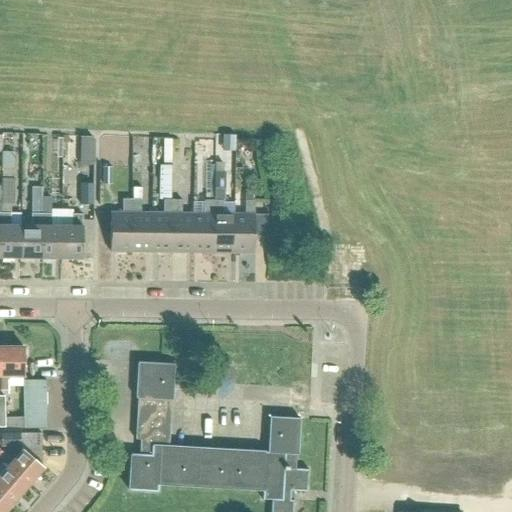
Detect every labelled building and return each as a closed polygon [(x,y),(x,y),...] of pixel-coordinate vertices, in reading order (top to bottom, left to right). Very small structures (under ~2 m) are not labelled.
[(459,82),(443,84),(447,115),(464,112),(459,82)] [(335,128),(365,128),(366,109),(335,109),(335,128)] [(6,125),(6,141),(21,141),(22,125),(6,125)] [(101,155),(114,156),(114,127),(101,127),(101,155)] [(190,189),(193,130),(175,129),(174,137),(182,137),(179,188),(190,189)] [(19,155),(32,160),(38,145),(24,140),(19,155)] [(13,151),(2,151),(1,167),(12,168),(13,151)] [(129,175),(129,158),(117,158),(117,175),(129,175)] [(172,191),(170,191),(171,165),(158,165),(159,191),(158,199),(162,199),(162,212),(151,212),(151,251),(171,251),(172,199),(171,199),(172,191)] [(459,221),(479,220),(477,166),(457,167),(459,221)] [(22,191),(36,192),(37,168),(23,167),(22,191)] [(112,167),(102,167),(102,185),(113,184),(112,167)] [(214,191),(214,199),(212,199),(212,252),(232,252),(232,213),(222,213),(222,199),(222,191),(223,171),(214,171),(214,191)] [(429,203),(423,173),(400,178),(405,207),(429,203)] [(14,178),(1,178),(0,203),(13,203),(14,178)] [(79,183),(79,204),(92,204),(92,183),(79,183)] [(131,198),(131,251),(151,251),(151,212),(140,212),(140,198),(140,187),(132,187),(131,198)] [(244,213),(232,213),(232,252),(253,252),(254,199),(252,199),(252,193),(244,193),(244,213)] [(110,251),(131,251),(131,198),(122,198),(121,212),(110,212),(110,251)] [(171,251),(191,252),(192,213),(181,213),(181,199),(172,199),(171,251)] [(191,252),(212,252),(212,199),(203,199),(203,213),(192,213),(191,252)] [(41,200),(31,200),(31,225),(20,225),(20,257),(40,257),(40,203),(41,200)] [(41,201),(41,203),(40,203),(40,257),(60,257),(61,225),(51,225),(51,213),(50,201),(41,201)] [(10,206),(0,205),(0,256),(20,257),(20,225),(10,225),(10,206)] [(72,225),(61,225),(60,257),(81,257),(82,213),(72,213),(72,225)] [(511,262),(446,260),(437,473),(511,476),(511,262)] [(331,397),(331,334),(317,334),(316,397),(331,397)] [(0,347),(0,375),(23,376),(23,348),(0,347)] [(308,469),(295,468),(295,454),(297,454),(299,418),(269,416),(267,452),(169,446),(171,401),(173,401),(175,365),(138,363),(136,399),(137,399),(135,440),(140,440),(139,453),(130,453),(128,490),(156,492),(157,484),(261,490),(260,499),(270,499),(269,511),(292,511),(294,491),(307,491),(308,469)] [(23,380),(23,393),(45,392),(45,380),(23,380)] [(23,393),(23,404),(46,404),(45,392),(23,393)] [(23,404),(23,416),(46,415),(46,404),(23,404)] [(23,416),(23,428),(46,428),(46,415),(23,416)] [(0,433),(0,445),(15,445),(15,433),(0,433)] [(421,446),(419,473),(429,473),(430,447),(421,446)] [(1,450),(0,449),(0,463),(5,467),(6,466),(27,484),(43,466),(22,447),(11,460),(0,451),(1,450)] [(0,492),(11,503),(27,484),(6,466),(5,467),(0,472),(0,492)] [(0,511),(2,511),(11,503),(0,492),(0,511)]
